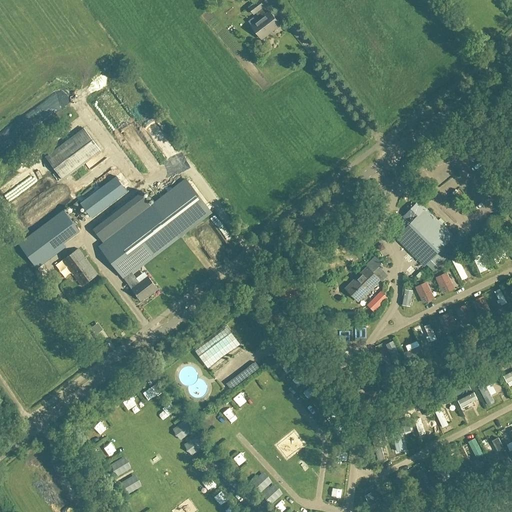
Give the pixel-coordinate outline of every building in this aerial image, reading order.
[(249,22),(252,26),(262,39),(281,25),(271,12),(267,15),(262,8),(265,6),(260,0),(259,0),(249,7),(254,14),(256,13),(261,20),(257,22),(254,18),(249,22)] [(84,129),(46,157),(63,180),(101,151),(84,129)] [(155,142),(166,134),(163,129),(152,137),(155,142)] [(142,161),(153,152),(138,134),(127,143),(142,161)] [(449,147),(454,155),(461,151),(456,143),(449,147)] [(169,147),(170,153),(167,154),(168,160),(179,158),(176,146),(169,147)] [(87,178),(83,173),(78,176),(75,172),(73,174),(80,183),(87,178)] [(80,203),(92,219),(127,192),(116,176),(80,203)] [(451,185),(447,179),(437,184),(441,191),(451,185)] [(187,180),(154,205),(101,246),(125,277),(124,278),(132,289),(141,301),(157,288),(149,277),(140,283),(131,272),(178,236),(179,236),(211,212),(187,180)] [(103,243),(151,206),(141,193),(93,230),(103,243)] [(511,208),(507,202),(496,210),(502,217),(511,209),(511,208)] [(425,208),(402,232),(423,253),(417,258),(424,266),(426,264),(432,258),(436,262),(434,264),(433,265),(433,266),(436,269),(437,270),(457,250),(449,241),(453,237),(425,208)] [(79,231),(64,210),(19,244),(35,265),(79,231)] [(472,244),(484,235),(481,230),(468,239),(472,244)] [(189,243),(192,253),(203,249),(199,239),(189,243)] [(78,249),(62,261),(82,287),(97,275),(78,249)] [(368,267),(346,289),(358,301),(380,280),(380,281),(386,275),(378,267),(381,264),(375,257),(366,266),(368,267)] [(461,260),(455,262),(465,283),(471,281),(461,260)] [(446,274),(436,278),(444,295),(454,290),(446,274)] [(426,284),(416,289),(424,305),(434,300),(426,284)] [(380,292),(366,306),(373,312),(387,298),(380,292)] [(483,297),(472,302),(480,318),(490,313),(483,297)] [(466,305),(456,310),(464,326),(474,321),(466,305)] [(449,313),(439,318),(447,334),(457,329),(449,313)] [(434,326),(428,328),(432,342),(438,340),(434,326)] [(227,327),(194,351),(208,370),(241,345),(227,327)] [(255,362),(247,367),(250,372),(258,366),(255,362)] [(205,404),(212,390),(200,384),(203,378),(189,371),(183,385),(194,391),(191,396),(205,404)] [(301,391),(309,385),(302,376),(294,382),(301,391)] [(235,377),(225,384),(230,390),(239,383),(235,377)] [(494,406),(500,403),(493,386),(486,388),(494,406)] [(146,396),(152,404),(164,396),(158,387),(146,396)] [(315,390),(308,395),(312,401),(319,396),(315,390)] [(469,419),(475,417),(466,401),(461,404),(469,419)] [(444,410),(438,412),(444,430),(450,428),(444,410)] [(493,433),(502,428),(499,422),(489,427),(493,433)] [(96,444),(108,430),(102,425),(90,438),(96,444)] [(192,443),(200,452),(207,446),(200,437),(192,443)] [(477,439),(472,441),(478,454),(483,452),(477,439)] [(191,459),(199,452),(192,444),(184,451),(191,459)] [(242,471),(253,463),(248,455),(237,463),(242,471)] [(252,483),(262,474),(256,468),(246,477),(252,483)] [(211,492),(218,487),(212,478),(205,484),(211,492)] [(385,503),(375,485),(368,489),(373,499),(367,503),(371,510),(385,503)] [(141,510),(147,506),(142,499),(136,503),(141,510)] [(228,500),(218,508),(221,511),(225,511),(233,506),(228,500)] [(136,503),(132,505),(135,511),(138,511),(141,511),(136,503)]
